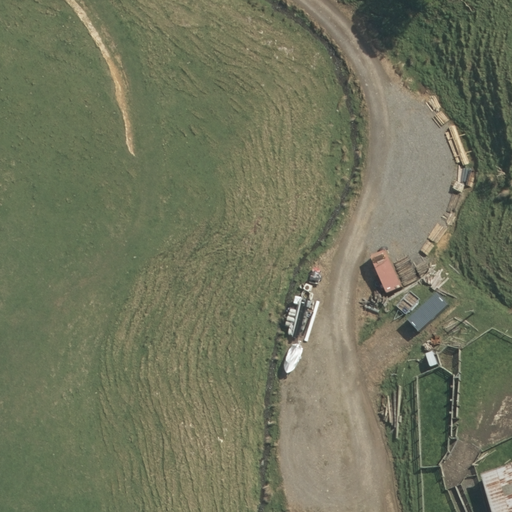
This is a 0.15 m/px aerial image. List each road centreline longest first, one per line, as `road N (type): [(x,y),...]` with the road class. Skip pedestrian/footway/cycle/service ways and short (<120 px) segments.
road 1 (track): [(350,412),(342,292),(392,129),(365,53),(310,0)]
road 2 (track): [(104,305),(142,216),(140,89),(130,40),(103,0)]
